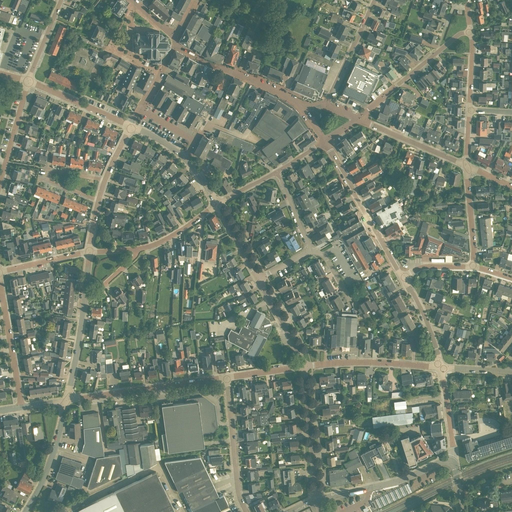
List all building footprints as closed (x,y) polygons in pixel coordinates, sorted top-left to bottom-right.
[(20,0),(15,0),(12,8),(17,10),(20,0)] [(21,0),(17,9),(24,12),(29,0),(21,0)] [(117,0),(116,2),(112,0),(109,4),(113,7),(111,10),(116,13),(115,15),(116,16),(118,16),(119,16),(124,9),(125,9),(126,7),(126,6),(129,2),(125,0),(117,0)] [(153,0),(148,6),(164,19),(174,8),(175,5),(169,0),(165,5),(159,0),(153,0)] [(172,10),(170,15),(179,20),(189,0),(178,0),(173,10),(172,10)] [(359,7),(361,3),(355,1),(355,0),(354,0),(351,0),(350,3),(352,4),(350,7),(358,10),(358,9),(359,9),(360,7),(359,7)] [(382,0),(382,3),(387,5),(395,9),(398,3),(404,5),(405,0),(394,0),(393,0),(382,0)] [(444,0),(435,0),(435,2),(439,3),(438,6),(446,9),(447,5),(446,4),(447,2),(444,1),(444,0)] [(503,12),(509,10),(504,0),(499,2),(503,12)] [(478,23),(484,21),(482,14),(484,14),(483,10),(482,8),(483,7),(483,6),(481,1),(477,2),(478,8),(476,9),(476,12),(478,12),(479,15),(476,15),(478,23)] [(179,41),(184,44),(185,45),(186,45),(186,46),(187,47),(187,46),(188,47),(195,33),(203,20),(208,9),(207,8),(208,6),(204,4),(203,7),(203,6),(200,12),(197,17),(193,15),(189,21),(186,28),(179,41)] [(438,6),(437,9),(433,8),(432,11),(429,9),(428,12),(439,16),(440,14),(442,15),(443,12),(444,13),(446,9),(438,6)] [(376,14),(382,17),(384,13),(387,15),(389,11),(385,9),(385,10),(380,7),(376,14)] [(63,17),(71,20),(73,15),(76,16),(78,11),(70,8),(69,11),(66,10),(65,12),(63,17)] [(352,22),(356,15),(350,12),(343,8),(341,12),(346,15),(345,18),(352,22)] [(11,15),(0,10),(0,19),(9,22),(11,15)] [(439,29),(441,22),(436,20),(432,18),(432,20),(431,19),(433,15),(424,12),(422,18),(431,21),(430,26),(439,29)] [(41,17),(31,13),(29,18),(39,22),(41,17)] [(102,41),(107,29),(103,27),(104,24),(98,21),(99,20),(93,17),(90,24),(93,26),(95,25),(96,26),(91,36),(89,40),(80,36),(79,40),(87,43),(88,40),(91,41),(101,46),(103,45),(104,43),(103,41),(102,41)] [(384,21),(383,24),(374,19),(371,27),(376,29),(376,28),(380,30),(382,25),(388,26),(389,22),(384,21)] [(233,32),(236,24),(235,23),(234,26),(231,24),(224,38),(229,40),(233,32)] [(237,24),(236,24),(233,32),(239,35),(243,26),(237,23),(237,24)] [(337,25),(335,28),(346,33),(349,27),(341,23),(339,28),(338,27),(339,26),(337,25)] [(59,25),(57,32),(64,35),(67,28),(59,25)] [(321,28),(319,31),(330,37),(332,33),(321,28)] [(343,40),(346,33),(335,28),(334,30),(337,32),(335,36),(343,40)] [(434,43),(437,35),(431,33),(432,31),(426,29),(425,32),(424,32),(423,36),(425,36),(425,37),(428,38),(427,41),(428,41),(434,43)] [(161,63),(161,59),(162,59),(162,58),(163,57),(164,57),(164,56),(165,55),(166,55),(166,53),(166,52),(167,52),(168,51),(167,51),(167,50),(168,50),(167,49),(170,47),(171,46),(170,46),(170,43),(171,43),(170,42),(168,40),(168,39),(167,39),(167,37),(168,37),(167,37),(166,36),(166,35),(165,36),(164,36),(162,34),(162,33),(159,32),(159,31),(158,32),(153,32),(153,31),(153,32),(148,32),(147,31),(145,33),(147,35),(147,36),(144,36),(144,35),(143,35),(143,36),(140,36),(140,35),(139,35),(139,34),(140,34),(140,33),(139,34),(138,33),(139,32),(138,32),(136,32),(135,32),(136,33),(135,34),(134,33),(134,34),(134,35),(134,40),(134,43),(134,53),(135,53),(135,52),(139,52),(139,53),(140,53),(140,52),(143,52),(143,53),(144,53),(144,52),(147,52),(147,56),(146,57),(147,57),(147,60),(146,60),(147,61),(147,60),(152,60),(152,62),(152,63),(153,63),(155,63),(158,63),(160,63),(161,63)] [(329,40),(330,37),(319,31),(318,35),(329,40)] [(366,40),(376,45),(378,41),(383,44),(387,36),(376,31),(374,35),(369,33),(366,40)] [(54,39),(61,42),(64,35),(57,32),(54,39)] [(189,47),(200,54),(200,53),(209,38),(198,32),(189,47)] [(241,47),(247,49),(252,37),(246,34),(241,47)] [(423,38),(411,34),(409,40),(421,44),(423,38)] [(216,61),(222,62),(222,61),(223,55),(216,52),(220,42),(212,38),(204,55),(203,56),(216,61)] [(51,45),(59,48),(61,42),(54,39),(51,45)] [(330,40),(327,46),(328,47),(338,51),(340,49),(341,48),(342,46),(341,45),(333,41),(330,40)] [(410,42),(406,47),(410,51),(409,53),(416,59),(422,53),(420,50),(422,47),(418,44),(416,47),(415,46),(412,43),(412,44),(410,42)] [(225,51),(223,57),(225,58),(226,58),(225,61),(225,62),(229,63),(232,64),(234,65),(234,64),(235,61),(236,61),(237,57),(238,57),(239,54),(238,53),(239,51),(234,50),(236,45),(235,44),(229,43),(227,48),(228,48),(227,52),(225,51)] [(481,44),(481,51),(487,51),(487,55),(490,55),(490,51),(490,44),(481,44)] [(56,55),(59,48),(51,45),(48,52),(56,55)] [(98,63),(100,64),(103,59),(101,58),(99,57),(97,56),(97,55),(97,54),(96,54),(97,52),(92,49),(91,51),(89,49),(80,45),(79,46),(77,49),(76,48),(70,63),(68,62),(67,63),(65,67),(65,69),(73,72),(75,68),(89,75),(94,65),(95,62),(98,63)] [(360,49),(359,53),(360,53),(359,54),(367,58),(368,55),(369,56),(371,51),(372,50),(379,54),(381,49),(373,46),(371,50),(363,46),(361,50),(360,49)] [(328,47),(327,49),(329,50),(327,54),(328,54),(335,58),(338,51),(328,47)] [(392,51),(395,52),(402,54),(403,55),(404,50),(396,48),(394,47),(392,51)] [(180,61),(184,55),(175,50),(171,57),(168,63),(169,64),(167,67),(176,71),(178,69),(180,65),(178,64),(180,61)] [(104,58),(103,59),(100,64),(112,70),(118,57),(111,53),(110,55),(109,55),(109,53),(103,55),(103,56),(103,57),(104,58)] [(252,70),(257,72),(259,63),(260,60),(254,58),(255,55),(250,53),(248,60),(248,59),(245,68),(252,70)] [(402,54),(396,60),(398,62),(397,63),(405,71),(410,66),(408,64),(411,61),(405,55),(403,55),(402,54)] [(299,74),(303,64),(290,59),(287,57),(283,65),(284,65),(281,71),(282,72),(287,74),(287,75),(288,76),(289,76),(290,75),(295,77),(297,74),(299,74)] [(481,65),(487,65),(487,63),(491,63),(491,59),(487,58),(487,57),(481,57),(481,65)] [(116,66),(114,69),(117,70),(119,68),(120,69),(122,70),(121,72),(124,74),(125,72),(130,63),(126,61),(121,58),(116,67),(116,66)] [(188,58),(187,60),(183,68),(180,67),(177,72),(181,74),(182,72),(185,73),(186,72),(191,75),(198,63),(188,58)] [(453,58),(453,64),(459,64),(459,69),(463,70),(464,64),(462,64),(462,59),(453,58)] [(437,69),(435,71),(439,76),(442,74),(446,71),(444,68),(444,67),(439,61),(434,65),(437,69)] [(199,63),(195,72),(192,81),(204,86),(207,77),(208,77),(211,68),(199,63)] [(391,79),(396,75),(393,70),(395,68),(391,63),(387,66),(389,69),(387,71),(387,72),(386,73),(391,79)] [(137,77),(141,79),(138,85),(135,84),(133,89),(144,94),(146,90),(147,90),(154,75),(142,69),(141,69),(141,68),(131,64),(119,89),(129,94),(137,77)] [(304,64),(303,64),(299,74),(297,74),(295,77),(289,88),(304,94),(313,98),(314,96),(315,97),(316,95),(317,96),(318,95),(319,95),(322,89),(321,89),(327,74),(316,69),(304,64)] [(379,77),(378,75),(355,64),(347,81),(349,82),(348,85),(346,84),(343,91),(343,92),(342,96),(347,98),(348,94),(350,95),(364,102),(367,94),(370,95),(379,77)] [(281,75),(282,72),(281,71),(270,67),(269,67),(265,66),(262,73),(266,75),(266,76),(279,81),(280,78),(281,78),(281,77),(282,75),(281,75)] [(480,77),(486,78),(486,74),(492,74),(492,71),(493,71),(493,68),(486,67),(486,70),(480,69),(480,77)] [(439,76),(435,71),(433,69),(430,72),(437,80),(440,77),(439,76)] [(51,71),(48,78),(55,81),(58,74),(51,71)] [(174,78),(186,84),(190,79),(181,74),(177,72),(174,78)] [(427,75),(426,73),(422,77),(428,84),(432,81),(435,79),(430,74),(430,73),(427,75)] [(61,84),(64,77),(58,74),(55,81),(61,84)] [(174,78),(167,75),(165,80),(166,80),(163,85),(162,84),(160,88),(161,88),(161,89),(160,88),(151,103),(160,108),(160,109),(168,115),(169,113),(172,115),(171,116),(180,122),(181,121),(184,122),(184,124),(192,129),(193,128),(198,131),(214,103),(204,98),(205,96),(200,94),(193,91),(194,89),(186,84),(174,78)] [(217,75),(212,86),(216,88),(215,91),(219,93),(218,93),(217,96),(220,97),(223,90),(220,89),(223,83),(222,82),(223,78),(217,75)] [(502,84),(511,84),(511,80),(504,81),(504,75),(500,75),(500,84),(502,84)] [(68,87),(71,80),(64,77),(61,84),(68,87)] [(233,77),(232,79),(228,88),(227,87),(222,97),(228,100),(238,79),(233,77)] [(421,90),(424,88),(428,84),(422,77),(417,80),(418,81),(416,84),(421,90)] [(238,91),(242,81),(238,79),(228,100),(234,103),(239,92),(238,91)] [(75,90),(78,83),(71,80),(68,87),(75,90)] [(205,96),(208,90),(203,87),(200,94),(205,96)] [(401,89),(397,98),(402,100),(411,105),(416,95),(406,91),(401,89)] [(254,90),(251,95),(250,94),(248,95),(247,96),(248,97),(250,98),(250,99),(252,100),(250,104),(254,106),(259,94),(260,93),(254,90)] [(461,101),(462,94),(460,94),(460,91),(446,90),(446,95),(449,96),(449,97),(455,97),(455,101),(461,101)] [(249,114),(243,123),(241,122),(236,129),(243,133),(247,126),(254,117),(255,115),(258,116),(261,110),(262,110),(265,104),(272,107),(277,98),(276,97),(266,92),(263,96),(259,94),(254,106),(250,115),(249,114)] [(123,94),(117,106),(124,109),(127,103),(129,103),(130,101),(131,98),(123,94)] [(479,103),(486,103),(486,99),(492,100),(492,94),(486,94),(486,97),(479,96),(479,103)] [(46,100),(37,96),(34,104),(43,108),(44,105),(47,106),(49,102),(46,101),(46,100)] [(228,100),(222,97),(217,107),(223,110),(228,100)] [(272,107),(270,110),(282,118),(285,114),(288,116),(289,114),(291,111),(292,109),(289,107),(287,106),(288,105),(278,98),(277,98),(272,107)] [(426,108),(429,101),(424,99),(422,98),(419,105),(426,108)] [(384,110),(382,113),(380,112),(377,118),(386,122),(389,116),(387,115),(388,112),(395,115),(400,103),(391,99),(388,105),(386,104),(384,110)] [(451,108),(451,113),(455,114),(460,114),(461,107),(456,106),(456,103),(451,103),(451,104),(447,104),(447,108),(451,108)] [(39,116),(43,108),(34,104),(30,112),(39,116)] [(54,111),(52,116),(54,117),(55,118),(57,113),(61,115),(64,108),(58,105),(57,109),(55,108),(54,111)] [(223,110),(217,107),(213,116),(219,119),(223,110)] [(282,118),(270,110),(266,108),(252,130),(269,142),(262,147),(254,153),(261,156),(264,153),(267,157),(268,158),(274,154),(275,153),(274,152),(276,151),(278,154),(286,148),(284,146),(290,142),(289,141),(291,139),(305,129),(306,128),(307,128),(297,116),(296,115),(294,117),(289,114),(288,116),(285,114),(282,118)] [(66,118),(72,121),(75,113),(69,110),(66,118)] [(81,115),(75,113),(72,121),(77,123),(81,115)] [(406,114),(404,121),(400,120),(402,116),(398,114),(396,119),(397,120),(395,126),(401,129),(402,125),(405,126),(410,116),(406,114)] [(488,127),(489,120),(487,120),(487,117),(480,116),(480,120),(477,120),(477,127),(487,127),(488,127)] [(460,127),(460,120),(455,119),(455,117),(448,117),(447,120),(455,120),(454,127),(460,127)] [(84,126),(90,129),(93,121),(87,118),(84,126)] [(416,135),(419,129),(414,127),(416,123),(413,122),(414,121),(411,120),(408,125),(412,127),(410,132),(416,135)] [(90,129),(89,131),(90,132),(97,135),(100,128),(98,127),(99,123),(93,121),(92,125),(90,129)] [(33,124),(32,126),(27,124),(25,131),(30,133),(33,133),(34,130),(36,131),(38,125),(33,124)] [(106,126),(102,134),(106,136),(104,138),(105,139),(101,148),(102,149),(108,151),(110,146),(107,144),(108,140),(107,139),(108,137),(112,129),(106,126)] [(431,142),(434,134),(431,133),(433,129),(430,128),(428,132),(427,132),(425,138),(427,139),(426,140),(431,142)] [(114,139),(117,131),(112,129),(108,137),(114,139)] [(242,148),(252,152),(255,145),(245,140),(220,130),(217,138),(210,135),(209,138),(204,135),(199,143),(222,156),(226,142),(231,144),(242,148)] [(362,130),(356,134),(360,140),(365,136),(362,130)] [(304,150),(316,142),(309,131),(303,135),(294,142),(294,141),(290,143),(295,150),(298,147),(297,145),(299,143),(304,150)] [(437,143),(440,137),(439,137),(441,133),(438,132),(436,136),(434,134),(431,142),(435,144),(435,142),(437,143)] [(360,140),(356,134),(350,138),(354,144),(360,140)] [(449,150),(452,142),(449,141),(451,137),(448,136),(446,140),(446,139),(443,146),(445,147),(445,148),(449,150)] [(23,137),(22,141),(21,140),(20,144),(21,144),(29,147),(29,146),(31,146),(32,146),(33,141),(31,141),(31,139),(23,137)] [(485,147),(489,148),(493,139),(493,138),(480,137),(479,145),(485,145),(485,147)] [(346,154),(348,157),(349,156),(355,152),(351,146),(354,144),(350,138),(347,140),(346,138),(340,141),(340,142),(337,144),(339,146),(340,146),(345,152),(344,153),(345,154),(346,154)] [(500,142),(493,139),(489,148),(488,149),(490,150),(493,145),(490,144),(491,143),(495,145),(495,144),(498,146),(500,142)] [(131,146),(132,146),(129,152),(135,155),(137,149),(139,149),(142,143),(134,140),(131,146)] [(455,151),(458,145),(457,145),(459,141),(456,140),(454,143),(452,142),(449,150),(453,151),(453,150),(455,151)] [(393,144),(386,142),(384,147),(381,146),(377,145),(375,151),(381,153),(382,152),(389,154),(393,144)] [(222,156),(199,143),(194,153),(203,158),(205,156),(206,157),(208,153),(214,157),(210,163),(215,166),(214,167),(218,169),(219,168),(219,170),(223,172),(225,168),(228,169),(232,161),(222,156)] [(154,150),(147,146),(146,149),(143,147),(140,152),(137,158),(142,161),(145,155),(145,154),(150,157),(149,158),(152,160),(153,158),(154,156),(152,155),(154,150)] [(19,149),(18,153),(17,157),(24,159),(23,162),(27,163),(28,160),(29,156),(35,157),(36,151),(30,150),(26,149),(25,151),(19,149)] [(38,161),(46,162),(47,156),(47,152),(43,151),(43,155),(40,155),(39,157),(36,156),(35,161),(38,162),(38,161)] [(286,154),(279,158),(281,161),(282,164),(289,159),(288,159),(292,156),(289,151),(285,154),(286,154)] [(415,154),(407,151),(404,158),(403,160),(406,161),(405,165),(409,166),(410,163),(411,163),(412,161),(415,154)] [(480,151),(475,160),(482,163),(484,157),(486,154),(483,153),(480,151)] [(166,158),(160,154),(155,160),(153,158),(152,160),(150,163),(154,166),(157,161),(162,165),(166,158)] [(277,159),(274,154),(268,158),(269,160),(273,163),(277,159)] [(357,161),(348,167),(351,173),(352,173),(353,175),(360,171),(359,169),(361,167),(360,166),(365,163),(368,162),(364,154),(361,156),(361,157),(362,157),(356,160),(357,161)] [(487,155),(486,158),(484,157),(482,163),(488,166),(492,157),(487,155)] [(323,156),(318,159),(319,160),(314,162),(315,165),(311,167),(315,174),(320,171),(318,168),(322,166),(327,163),(323,156)] [(502,165),(499,171),(505,174),(507,169),(510,171),(511,166),(511,161),(508,160),(510,158),(506,156),(505,160),(502,165)] [(88,165),(87,169),(88,169),(94,170),(95,161),(95,159),(94,158),(93,158),(93,161),(89,160),(88,165)] [(422,168),(424,160),(418,159),(416,167),(417,167),(416,173),(420,174),(420,172),(423,173),(424,168),(422,168)] [(493,168),(499,171),(502,165),(500,164),(501,161),(497,159),(493,168)] [(428,166),(426,169),(430,170),(432,167),(435,169),(436,167),(437,163),(430,160),(428,166)] [(124,162),(121,169),(129,172),(128,174),(135,176),(136,174),(133,173),(133,171),(137,172),(140,165),(131,161),(130,165),(124,162)] [(363,172),(354,177),(356,181),(358,185),(368,179),(367,177),(372,174),(373,175),(382,170),(382,169),(379,164),(377,161),(375,163),(368,166),(368,167),(362,170),(363,172)] [(252,173),(249,165),(248,166),(246,162),(239,165),(241,169),(239,169),(242,177),(252,173)] [(165,178),(169,174),(168,173),(170,171),(173,173),(177,168),(171,163),(167,168),(164,166),(159,172),(162,175),(161,176),(164,178),(165,178)] [(299,169),(303,177),(307,174),(309,179),(314,176),(308,164),(305,165),(299,169)] [(411,177),(411,178),(413,169),(407,167),(405,176),(411,177)] [(24,178),(25,173),(14,170),(12,177),(15,178),(14,181),(27,185),(28,179),(24,178)] [(182,173),(181,174),(179,171),(169,181),(173,185),(177,182),(178,183),(178,184),(179,186),(180,186),(182,184),(187,180),(182,173)] [(451,171),(449,183),(458,185),(460,173),(451,171)] [(288,175),(291,181),(294,180),(295,182),(298,189),(305,186),(301,179),(298,180),(297,178),(296,179),(293,172),(290,174),(290,173),(288,174),(288,175)] [(118,178),(117,181),(118,181),(118,182),(124,184),(125,182),(128,183),(126,188),(127,189),(128,189),(131,190),(135,191),(138,192),(139,188),(136,187),(137,185),(132,184),(134,179),(130,178),(127,177),(121,174),(119,178),(118,178)] [(436,184),(443,186),(445,178),(438,176),(437,181),(436,184)] [(225,179),(217,184),(224,194),(232,189),(225,179)] [(364,196),(371,192),(370,191),(373,189),(375,193),(384,188),(381,184),(377,186),(373,181),(366,185),(360,188),(364,196)] [(416,183),(410,182),(407,192),(414,193),(416,183)] [(8,190),(14,192),(13,195),(19,196),(21,190),(19,189),(21,185),(17,184),(17,185),(10,183),(8,190)] [(334,187),(335,188),(331,190),(333,192),(331,193),(334,199),(339,196),(338,193),(345,189),(341,183),(337,185),(336,183),(334,185),(334,187)] [(177,201),(171,205),(173,209),(177,207),(184,203),(184,202),(189,199),(187,196),(189,195),(195,192),(195,191),(196,191),(191,184),(191,185),(191,184),(190,184),(185,188),(185,189),(180,193),(179,191),(173,196),(177,201)] [(37,187),(34,193),(40,195),(43,188),(37,185),(37,187)] [(301,202),(309,198),(307,195),(309,193),(308,191),(309,190),(307,186),(301,190),(303,194),(298,196),(301,202)] [(116,187),(114,194),(119,196),(119,197),(124,198),(127,189),(126,188),(122,187),(122,189),(116,187)] [(43,188),(40,195),(46,198),(49,190),(43,188)] [(276,189),(267,188),(265,199),(260,198),(259,202),(269,204),(269,201),(274,201),(276,189)] [(49,190),(46,198),(51,200),(54,192),(49,190)] [(60,195),(54,192),(51,200),(50,203),(49,205),(49,206),(48,207),(54,209),(52,213),(55,214),(59,205),(56,204),(60,195)] [(252,195),(246,198),(249,204),(248,205),(252,212),(257,209),(253,203),(256,202),(252,195)] [(5,204),(12,206),(12,204),(17,206),(18,202),(26,205),(27,199),(20,197),(14,196),(13,199),(6,197),(6,200),(4,200),(4,203),(5,204)] [(65,197),(62,204),(68,206),(70,199),(65,197)] [(202,203),(199,197),(191,201),(194,206),(194,208),(202,203)] [(316,197),(310,200),(309,198),(301,202),(305,211),(315,206),(319,203),(316,197)] [(70,199),(68,206),(73,208),(76,201),(70,199)] [(110,209),(116,211),(117,207),(123,208),(124,205),(126,205),(127,201),(126,201),(119,199),(118,203),(112,201),(110,209)] [(170,226),(176,222),(171,216),(175,213),(172,210),(173,209),(171,205),(170,203),(168,199),(163,202),(165,206),(169,213),(164,216),(170,226)] [(377,200),(370,204),(373,210),(381,206),(377,200)] [(398,218),(405,214),(407,213),(404,208),(402,209),(397,200),(374,213),(375,214),(374,214),(381,226),(381,225),(382,227),(398,218)] [(47,211),(48,207),(49,206),(49,205),(50,203),(47,201),(45,204),(46,205),(45,206),(43,205),(41,211),(40,211),(40,212),(40,213),(45,215),(47,211)] [(79,210),(82,203),(76,201),(73,208),(79,210)] [(194,206),(191,201),(190,201),(183,205),(186,211),(194,206)] [(82,203),(79,210),(76,218),(74,221),(77,223),(81,223),(83,219),(84,217),(81,214),(82,212),(84,213),(87,206),(82,203)] [(352,209),(349,203),(345,205),(343,206),(342,204),(337,207),(339,212),(342,210),(344,214),(352,209)] [(308,221),(315,217),(314,214),(318,211),(315,206),(305,211),(304,212),(305,215),(304,215),(308,221)] [(456,214),(462,213),(462,206),(456,206),(448,206),(449,213),(456,213),(456,214)] [(182,215),(177,207),(173,209),(178,218),(182,215)] [(1,217),(9,219),(9,218),(13,219),(14,215),(16,216),(20,217),(22,212),(18,211),(11,209),(10,212),(3,210),(1,217)] [(274,211),(268,214),(270,218),(272,217),(277,225),(281,222),(280,220),(285,217),(281,210),(275,214),(274,211)] [(157,233),(164,229),(162,224),(164,223),(162,218),(163,218),(159,212),(155,214),(158,220),(152,223),(155,227),(157,233)] [(108,216),(106,225),(114,227),(115,223),(124,225),(125,222),(127,222),(128,218),(126,218),(126,216),(112,213),(111,217),(108,216)] [(407,218),(405,214),(398,218),(400,221),(398,222),(385,229),(389,235),(392,233),(401,228),(400,226),(403,225),(401,221),(407,218)] [(214,215),(208,219),(210,223),(214,229),(217,227),(220,225),(214,215)] [(344,236),(343,237),(345,241),(347,245),(345,247),(357,269),(359,272),(369,266),(368,263),(374,259),(381,255),(379,251),(378,252),(365,231),(366,230),(357,215),(350,218),(346,220),(346,221),(337,226),(339,230),(341,234),(343,233),(344,236)] [(321,217),(317,220),(315,217),(308,221),(311,227),(316,224),(318,227),(324,223),(321,217)] [(142,225),(143,228),(138,229),(138,232),(140,239),(147,237),(146,231),(148,231),(147,224),(148,224),(147,220),(142,221),(143,225),(142,225)] [(426,233),(429,223),(423,221),(420,231),(426,233)] [(319,243),(328,238),(325,234),(332,230),(328,222),(315,229),(318,233),(314,235),(319,243)] [(15,231),(14,225),(6,223),(7,229),(0,229),(0,230),(1,237),(11,236),(10,232),(15,231)] [(491,224),(480,225),(481,232),(491,231),(491,224)] [(442,232),(450,235),(448,242),(462,246),(465,238),(452,234),(453,230),(443,227),(442,232)] [(404,229),(402,230),(401,228),(392,233),(394,237),(395,237),(405,231),(404,229)] [(340,238),(341,234),(339,230),(336,231),(337,234),(332,237),(334,241),(340,238)] [(491,231),(481,232),(482,239),(492,238),(491,231)] [(413,253),(421,253),(421,246),(422,246),(426,234),(421,232),(418,242),(417,242),(413,242),(413,244),(406,244),(405,254),(413,254),(413,253)] [(132,233),(122,234),(122,241),(130,240),(130,241),(133,240),(132,233)] [(186,245),(185,255),(191,256),(192,245),(198,241),(196,237),(195,237),(193,233),(187,237),(190,242),(188,243),(187,241),(186,242),(186,245)] [(299,246),(293,236),(290,237),(288,233),(281,237),(285,244),(287,243),(291,250),(299,246)] [(459,255),(462,248),(443,241),(427,234),(422,249),(422,254),(459,255)] [(68,245),(67,238),(64,239),(63,235),(60,236),(63,247),(68,245)] [(261,254),(267,250),(265,246),(271,243),(267,237),(261,240),(263,243),(257,247),(261,254)] [(482,246),(493,245),(492,238),(482,239),(482,246)] [(208,259),(215,260),(216,244),(217,239),(210,239),(210,240),(206,240),(206,243),(205,243),(205,248),(204,261),(207,261),(208,259)] [(52,249),(50,241),(44,243),(45,251),(52,249)] [(3,250),(5,259),(13,258),(11,248),(14,248),(13,242),(6,243),(7,249),(3,250)] [(20,255),(21,256),(29,254),(26,242),(20,243),(21,247),(19,247),(20,255)] [(484,260),(492,259),(492,258),(493,258),(493,255),(497,254),(498,256),(499,256),(501,251),(500,251),(501,249),(483,250),(484,253),(483,253),(484,260)] [(267,266),(276,261),(274,257),(277,256),(274,250),(266,254),(268,258),(264,260),(267,266)] [(499,263),(499,265),(505,267),(507,259),(508,256),(502,254),(503,252),(501,251),(499,256),(497,262),(499,263)] [(236,263),(233,257),(229,259),(224,252),(219,254),(224,262),(227,267),(222,269),(224,272),(232,268),(232,267),(231,266),(236,263)] [(380,262),(384,260),(381,255),(374,259),(374,260),(369,263),(373,270),(379,267),(377,264),(380,262)] [(315,270),(322,266),(319,260),(310,265),(310,267),(313,271),(315,270)] [(234,281),(243,276),(240,269),(238,266),(232,269),(228,271),(234,281)] [(322,266),(315,270),(317,274),(315,275),(318,280),(316,281),(321,278),(323,277),(326,275),(325,272),(322,266)] [(77,268),(67,267),(67,273),(63,273),(63,277),(73,278),(73,275),(76,275),(77,268)] [(50,281),(48,271),(43,272),(45,282),(48,281),(49,284),(52,284),(51,280),(50,281)] [(45,282),(43,272),(36,274),(39,283),(42,282),(43,286),(45,285),(45,282)] [(392,280),(389,274),(383,277),(380,273),(374,276),(371,279),(372,282),(376,280),(378,282),(383,280),(385,284),(392,280)] [(29,276),(31,285),(36,284),(37,287),(39,287),(39,283),(36,274),(29,276)] [(138,275),(131,280),(137,289),(140,287),(138,284),(142,281),(141,278),(138,275)] [(21,285),(26,284),(25,276),(18,278),(19,285),(21,285)] [(427,276),(425,284),(441,289),(443,281),(436,279),(427,276)] [(453,288),(453,292),(458,292),(465,293),(465,282),(461,282),(461,278),(453,277),(453,288)] [(74,289),(75,281),(66,280),(66,278),(59,278),(59,281),(66,282),(65,285),(62,285),(61,287),(65,288),(74,289)] [(329,278),(325,280),(322,282),(325,287),(332,283),(329,278)] [(476,285),(476,278),(466,278),(466,293),(470,293),(471,285),(476,285)] [(277,284),(281,290),(285,287),(287,290),(293,287),(290,281),(287,283),(285,279),(277,284)] [(492,281),(485,279),(483,284),(482,287),(487,289),(486,294),(485,299),(488,300),(490,296),(492,290),(489,289),(490,287),(492,281)] [(392,280),(385,284),(388,289),(383,291),(387,298),(393,294),(390,290),(396,287),(392,280)] [(241,293),(244,291),(240,284),(239,281),(227,288),(230,294),(236,291),(234,288),(235,288),(237,292),(237,291),(236,292),(238,295),(241,294),(241,293)] [(250,288),(246,281),(240,284),(244,291),(250,288)] [(335,289),(332,283),(325,287),(321,289),(325,295),(324,295),(326,298),(333,294),(331,291),(335,289)] [(505,286),(499,284),(496,291),(495,294),(501,296),(502,293),(505,286)] [(18,285),(11,287),(12,294),(19,293),(18,288),(22,288),(21,285),(18,285)] [(502,293),(501,296),(507,298),(508,295),(510,288),(505,286),(502,293)] [(120,288),(113,293),(117,298),(121,303),(122,304),(123,304),(125,303),(125,301),(127,299),(123,294),(120,288)] [(257,300),(253,293),(251,290),(240,296),(241,297),(240,297),(239,296),(237,297),(240,302),(243,301),(244,301),(247,305),(251,303),(257,300)] [(442,295),(428,290),(425,299),(438,303),(439,304),(442,295)] [(287,302),(288,302),(291,299),(293,302),(301,298),(298,293),(294,294),(292,291),(284,296),(287,302)] [(344,305),(338,296),(336,297),(334,294),(325,299),(327,304),(331,302),(336,310),(344,305)] [(391,303),(393,301),(395,305),(403,301),(400,295),(397,297),(395,294),(388,298),(391,303)] [(364,302),(369,309),(371,308),(373,311),(378,308),(374,300),(371,301),(369,299),(364,302)] [(403,301),(395,305),(397,309),(395,310),(398,315),(405,311),(403,308),(406,306),(403,301)] [(368,315),(366,311),(369,309),(364,302),(359,305),(360,306),(357,308),(363,318),(368,315)] [(21,305),(14,306),(16,313),(24,312),(25,312),(25,311),(24,307),(26,307),(25,304),(21,305)] [(291,308),(295,314),(300,312),(301,314),(309,310),(306,305),(304,306),(299,308),(296,304),(291,308)] [(455,304),(453,312),(460,314),(462,307),(455,304)] [(72,313),(72,308),(63,306),(62,310),(59,310),(59,312),(62,313),(62,312),(67,312),(66,316),(71,316),(72,313)] [(92,307),(91,315),(100,316),(100,308),(92,307)] [(247,353),(244,354),(244,357),(248,356),(254,360),(266,338),(266,337),(271,328),(270,325),(269,323),(269,322),(269,321),(263,318),(264,314),(256,310),(253,316),(251,321),(246,318),(238,333),(231,329),(228,334),(227,335),(228,341),(225,339),(226,347),(228,346),(229,347),(231,345),(231,344),(231,342),(246,350),(248,351),(247,353)] [(396,324),(403,320),(405,323),(412,319),(408,313),(406,310),(393,318),(396,324)] [(435,319),(441,321),(443,321),(444,318),(449,320),(451,313),(444,310),(443,314),(437,311),(435,319)] [(336,339),(336,344),(340,344),(344,345),(344,346),(350,346),(350,345),(350,335),(356,335),(358,317),(345,316),(337,315),(337,324),(336,329),(336,334),(339,334),(338,339),(336,339)] [(23,317),(17,318),(18,326),(28,324),(29,323),(29,321),(29,319),(24,320),(23,317)] [(298,321),(301,327),(307,324),(310,322),(308,318),(304,320),(303,318),(298,321)] [(383,327),(390,328),(385,319),(378,323),(380,327),(382,326),(383,326),(383,327)] [(412,327),(415,325),(412,319),(405,323),(408,329),(406,331),(407,334),(414,330),(412,327)] [(90,329),(97,330),(97,327),(103,327),(104,321),(97,320),(97,323),(91,322),(90,329)] [(56,324),(56,327),(70,329),(71,322),(67,321),(64,321),(64,325),(60,324),(60,325),(56,324)] [(28,324),(18,326),(19,333),(26,332),(25,327),(30,326),(29,323),(28,324)] [(448,330),(444,342),(446,342),(444,346),(445,346),(447,347),(447,348),(448,350),(449,350),(450,350),(449,352),(450,352),(453,343),(454,339),(452,338),(454,332),(449,330),(451,326),(448,325),(447,329),(448,330)] [(56,327),(54,327),(53,329),(59,330),(58,332),(63,332),(62,335),(68,336),(70,329),(56,327)] [(456,333),(456,335),(468,338),(471,331),(460,328),(457,328),(456,333)] [(34,329),(27,331),(27,334),(28,338),(35,336),(34,329)] [(90,329),(89,336),(91,336),(91,340),(101,341),(102,335),(96,334),(97,330),(90,329)] [(327,345),(336,345),(336,344),(336,339),(338,339),(339,334),(336,334),(336,329),(328,329),(327,338),(327,345)] [(505,333),(503,335),(505,336),(511,341),(511,339),(511,334),(508,331),(509,331),(506,329),(504,332),(505,333)] [(369,350),(370,339),(366,339),(366,335),(360,334),(359,346),(362,346),(362,350),(369,350)] [(54,340),(54,336),(47,335),(46,339),(51,340),(50,346),(53,346),(57,347),(58,341),(54,340)] [(313,335),(306,335),(306,338),(310,338),(310,344),(316,344),(317,337),(313,336),(313,335)] [(501,341),(507,346),(511,341),(505,336),(501,341)] [(383,350),(383,341),(380,341),(380,338),(378,338),(373,337),(373,338),(372,347),(376,348),(375,350),(383,351),(383,350)] [(416,337),(408,337),(408,343),(403,343),(402,351),(402,354),(410,354),(410,350),(415,350),(416,337)] [(389,351),(396,352),(396,348),(399,348),(400,339),(394,338),(393,342),(390,342),(389,350),(389,351)] [(457,344),(453,343),(450,352),(450,353),(452,354),(453,353),(456,354),(458,348),(461,349),(463,343),(458,341),(457,344)] [(497,346),(503,351),(507,346),(501,341),(497,346)] [(23,353),(30,351),(32,351),(32,349),(31,344),(28,344),(21,345),(23,353)] [(487,346),(487,353),(487,359),(487,360),(490,360),(490,359),(495,359),(494,353),(502,353),(493,346),(487,346)] [(65,356),(66,348),(60,347),(59,353),(50,352),(49,356),(51,356),(59,357),(59,355),(65,356)] [(468,358),(475,359),(476,351),(476,349),(472,348),(472,350),(468,350),(468,358)] [(106,373),(105,359),(105,356),(101,356),(101,351),(92,350),(92,362),(100,362),(100,372),(98,372),(97,376),(97,378),(106,377),(106,373)] [(25,365),(31,364),(31,360),(34,360),(34,357),(39,356),(38,352),(38,353),(31,354),(31,356),(23,357),(25,365)] [(218,367),(225,366),(224,360),(223,354),(216,355),(216,354),(213,354),(213,361),(216,360),(217,361),(218,367)] [(242,357),(244,357),(244,354),(235,355),(236,364),(243,363),(242,357)] [(203,369),(212,368),(211,361),(210,361),(209,355),(202,356),(203,363),(202,363),(203,369)] [(166,356),(166,361),(164,361),(160,362),(161,370),(162,370),(163,375),(170,374),(168,365),(168,364),(171,364),(170,356),(166,356)] [(183,372),(182,365),(180,366),(180,363),(180,359),(173,360),(174,360),(174,358),(171,359),(171,363),(174,363),(174,367),(175,367),(176,373),(183,372)] [(189,370),(197,369),(196,363),(197,363),(197,358),(191,359),(192,363),(188,364),(189,370)] [(65,360),(58,359),(58,363),(50,362),(50,363),(48,363),(48,365),(49,365),(49,366),(54,366),(63,368),(65,360)] [(26,372),(32,371),(32,367),(41,366),(42,362),(31,364),(25,365),(26,372)] [(122,365),(122,369),(118,369),(119,375),(120,375),(121,381),(128,380),(128,374),(130,374),(128,364),(122,365)] [(135,379),(142,377),(140,366),(139,366),(139,365),(136,366),(137,367),(136,367),(137,369),(134,369),(134,372),(135,379)] [(56,374),(62,375),(63,368),(54,366),(53,373),(56,373),(56,374)] [(156,375),(156,370),(154,370),(154,366),(150,366),(150,370),(148,371),(149,377),(156,375)] [(81,379),(88,380),(89,375),(95,377),(96,376),(97,376),(98,372),(97,372),(97,371),(90,370),(89,372),(83,371),(81,379)] [(366,385),(366,377),(365,377),(365,373),(357,374),(358,385),(366,385)] [(433,384),(431,373),(424,375),(415,377),(417,387),(426,385),(433,384)] [(343,374),(344,381),(347,380),(348,384),(352,384),(352,380),(351,380),(351,374),(343,374)] [(379,383),(379,389),(384,389),(384,390),(392,390),(393,382),(387,381),(388,374),(379,374),(379,383)] [(412,377),(412,374),(401,376),(403,385),(413,383),(412,377)] [(320,377),(320,383),(327,383),(327,386),(334,386),(334,382),(335,382),(335,378),(328,378),(328,376),(320,377)] [(57,392),(56,385),(52,386),(52,382),(56,381),(56,378),(49,379),(48,380),(49,386),(51,393),(57,392)] [(279,384),(282,384),(283,390),(283,391),(286,390),(286,389),(291,389),(291,385),(291,382),(290,382),(290,380),(285,381),(285,380),(271,382),(272,388),(276,388),(276,386),(279,386),(279,384)] [(267,386),(266,382),(260,383),(261,394),(262,394),(265,393),(265,397),(268,396),(269,401),(273,400),(272,395),(269,395),(268,386),(267,386)] [(511,387),(509,388),(508,382),(502,383),(503,389),(502,389),(503,400),(511,398),(511,387)] [(258,395),(261,394),(260,383),(253,384),(254,391),(251,392),(253,403),(253,406),(259,405),(258,395)] [(44,394),(42,387),(40,388),(39,384),(35,385),(36,388),(37,395),(44,394)] [(42,387),(44,394),(51,393),(49,386),(46,387),(46,384),(42,384),(42,387)] [(29,389),(30,396),(37,395),(36,388),(33,389),(32,385),(29,386),(29,389)] [(238,386),(240,396),(241,396),(242,402),(251,401),(250,389),(245,390),(244,386),(238,386)] [(453,401),(461,401),(471,401),(471,391),(461,391),(453,391),(453,401)] [(328,393),(321,393),(322,402),(329,401),(329,403),(333,403),(333,397),(328,397),(328,393)] [(286,394),(281,395),(283,406),(287,406),(287,403),(293,402),(292,394),(286,394)] [(172,401),(161,403),(162,406),(167,442),(162,442),(164,451),(168,450),(168,451),(204,446),(202,434),(213,432),(216,428),(213,406),(202,397),(187,399),(185,402),(173,404),(172,401)] [(397,413),(372,416),(373,427),(391,425),(414,422),(412,406),(406,407),(406,401),(395,402),(397,413)] [(151,404),(139,406),(140,416),(141,416),(141,418),(151,417),(152,419),(155,419),(154,414),(153,414),(151,404)] [(324,417),(331,416),(330,413),(340,413),(339,404),(329,405),(329,408),(326,408),(326,410),(323,410),(324,417)] [(241,414),(247,413),(250,412),(250,408),(250,405),(246,405),(247,406),(240,407),(241,414)] [(115,442),(106,443),(107,449),(111,449),(111,450),(124,448),(126,464),(126,468),(127,471),(128,476),(134,473),(143,468),(156,461),(156,460),(160,460),(159,448),(156,448),(154,448),(154,442),(140,444),(140,442),(137,426),(134,407),(115,409),(118,424),(118,430),(117,430),(118,440),(115,441),(115,442)] [(294,416),(294,408),(288,409),(287,407),(282,408),(282,413),(287,412),(288,417),(294,416)] [(267,414),(268,422),(276,421),(275,417),(270,417),(270,416),(270,413),(271,408),(267,414)] [(108,411),(110,425),(118,424),(115,409),(108,411)] [(462,414),(458,414),(458,420),(468,419),(467,410),(465,409),(462,409),(462,414)] [(84,442),(81,452),(97,457),(96,457),(87,487),(90,488),(122,473),(119,454),(103,456),(104,454),(98,412),(83,414),(83,419),(84,442)] [(268,423),(268,422),(267,414),(259,415),(254,415),(254,419),(257,419),(257,425),(268,424),(268,423)] [(242,419),(242,426),(248,426),(248,428),(252,428),(252,425),(251,418),(248,419),(242,419)] [(4,428),(5,428),(8,428),(8,431),(12,430),(10,419),(3,420),(4,428)] [(431,423),(431,429),(442,428),(441,422),(435,423),(435,420),(428,420),(429,424),(431,423)] [(21,426),(22,434),(27,434),(27,439),(43,437),(42,432),(41,432),(40,426),(30,427),(29,422),(21,423),(21,426)] [(331,424),(324,425),(325,434),(339,432),(338,426),(336,427),(336,422),(331,423),(331,424)] [(70,437),(80,436),(79,423),(69,423),(70,437)] [(289,424),(284,425),(285,432),(285,436),(290,436),(290,432),(296,431),(295,424),(289,424)] [(468,424),(459,425),(460,431),(465,431),(465,434),(472,433),(472,430),(469,430),(468,424)] [(146,425),(137,426),(140,442),(144,441),(143,436),(147,435),(146,425)] [(248,432),(243,432),(244,439),(249,439),(249,440),(254,439),(257,439),(256,431),(255,431),(255,428),(252,428),(248,428),(248,432)] [(353,435),(352,437),(354,438),(361,440),(364,431),(355,428),(355,429),(353,435)] [(432,435),(430,435),(431,438),(436,437),(437,437),(436,434),(442,434),(442,428),(431,429),(432,435)] [(470,437),(462,439),(466,451),(465,452),(467,459),(511,444),(511,433),(478,445),(477,440),(472,441),(470,437)] [(416,460),(434,452),(421,434),(410,439),(408,435),(401,437),(410,465),(417,462),(416,460)] [(444,436),(437,437),(436,437),(437,442),(433,444),(434,447),(436,452),(446,447),(444,436)] [(326,441),(327,449),(333,448),(335,448),(336,452),(348,451),(348,447),(337,448),(337,443),(337,437),(332,438),(332,441),(326,441)] [(247,445),(244,445),(245,452),(250,452),(255,451),(258,451),(257,447),(257,441),(247,442),(247,445)] [(297,448),(297,441),(285,442),(285,445),(289,445),(290,448),(290,451),(295,450),(294,448),(297,448)] [(375,442),(370,445),(375,455),(380,453),(383,460),(389,457),(387,452),(388,451),(387,449),(386,450),(382,443),(377,446),(375,442)] [(329,472),(328,472),(329,475),(330,475),(331,487),(352,482),(353,482),(363,480),(361,473),(360,473),(357,467),(362,464),(355,449),(353,445),(352,445),(349,447),(348,452),(351,460),(345,463),(345,464),(344,465),(345,468),(344,468),(329,470),(329,472)] [(373,456),(375,455),(370,445),(369,445),(371,449),(361,453),(368,467),(376,463),(373,456)] [(222,463),(221,456),(220,456),(219,449),(208,450),(209,457),(209,461),(207,461),(207,462),(205,463),(207,467),(207,466),(207,467),(209,467),(215,466),(215,464),(222,463)] [(250,458),(246,458),(246,466),(252,465),(252,468),(259,467),(261,467),(261,463),(255,464),(255,460),(255,456),(250,457),(250,458)] [(328,457),(329,465),(335,464),(335,466),(341,465),(341,466),(343,466),(342,464),(343,464),(345,459),(340,460),(340,459),(335,460),(335,456),(328,457)] [(56,478),(55,478),(70,484),(77,487),(81,489),(84,480),(80,478),(73,476),(75,469),(79,470),(81,463),(63,457),(58,471),(56,478)] [(231,511),(223,494),(219,496),(199,457),(164,462),(178,492),(182,490),(192,511),(231,511)] [(301,494),(300,482),(294,483),(293,469),(283,471),(284,484),(288,483),(289,496),(298,495),(298,494),(301,494)] [(247,471),(248,478),(253,478),(253,480),(257,480),(259,480),(258,470),(253,471),(252,471),(247,471)] [(27,494),(32,485),(25,482),(26,479),(28,480),(30,474),(24,471),(20,479),(16,488),(27,494)] [(78,509),(79,511),(175,511),(156,472),(78,509)] [(494,485),(493,479),(483,481),(484,486),(488,485),(488,487),(494,485)] [(254,483),(248,483),(249,491),(255,490),(255,486),(259,486),(259,482),(254,483)] [(56,504),(59,495),(62,496),(66,487),(57,483),(54,490),(51,489),(47,500),(56,504)] [(372,511),(413,493),(409,484),(370,501),(372,507),(371,508),(372,511)] [(13,503),(16,496),(12,494),(14,491),(3,485),(0,490),(4,493),(2,497),(13,503)] [(271,508),(278,504),(276,499),(279,497),(276,492),(275,490),(272,492),(273,494),(272,494),(273,495),(267,498),(269,501),(268,502),(271,508)] [(262,511),(265,511),(263,508),(265,507),(262,501),(265,500),(263,497),(258,499),(259,503),(254,505),(257,511),(262,511)] [(479,504),(478,504),(478,508),(480,508),(480,509),(491,507),(494,507),(493,506),(498,506),(497,501),(494,502),(494,500),(490,501),(490,499),(483,499),(483,498),(480,499),(480,500),(479,500),(479,504)]
